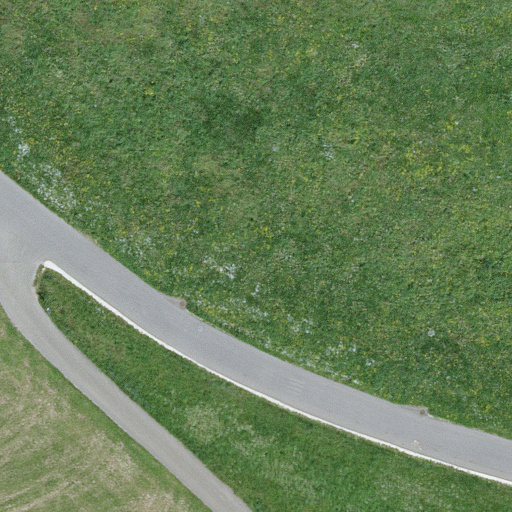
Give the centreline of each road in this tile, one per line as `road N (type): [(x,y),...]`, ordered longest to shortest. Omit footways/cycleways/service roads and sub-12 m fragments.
road 1 (residential): [(511,462),(258,373),(172,326),(0,204)]
road 2 (residential): [(0,253),(47,341),(232,511)]
